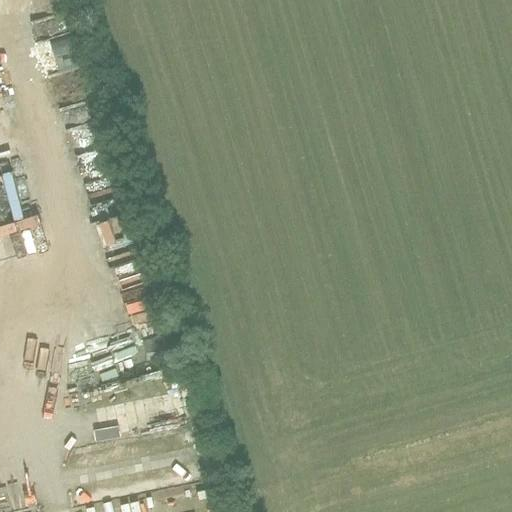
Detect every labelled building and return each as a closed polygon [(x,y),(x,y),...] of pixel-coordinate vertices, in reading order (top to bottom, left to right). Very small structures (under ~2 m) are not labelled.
[(38,20),(49,9),(39,0),(35,0),(26,9),(38,20)] [(88,166),(94,183),(115,175),(108,158),(88,166)] [(0,206),(15,201),(9,183),(0,186),(0,206)] [(0,259),(19,260),(20,235),(0,233),(0,259)] [(0,275),(14,276),(15,261),(0,260),(0,275)] [(146,260),(120,261),(121,279),(147,278),(146,260)] [(134,311),(158,304),(151,277),(127,284),(134,311)] [(67,343),(78,341),(73,318),(61,320),(67,343)] [(34,346),(44,345),(43,325),(33,326),(34,346)] [(156,355),(175,350),(167,327),(149,333),(156,355)] [(101,437),(179,422),(176,407),(164,409),(159,385),(170,383),(166,360),(152,363),(154,373),(125,378),(124,373),(83,381),(89,412),(76,414),(79,426),(98,423),(101,437)] [(193,444),(192,429),(173,431),(174,445),(193,444)] [(123,455),(145,452),(143,443),(122,445),(123,455)] [(189,482),(186,470),(154,477),(157,488),(189,482)] [(151,511),(153,497),(133,495),(131,511),(151,511)]
